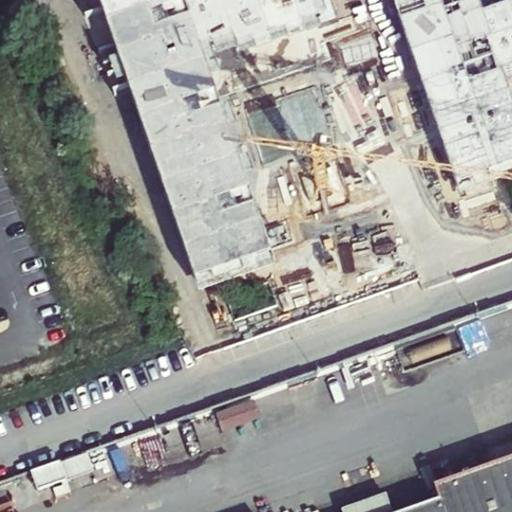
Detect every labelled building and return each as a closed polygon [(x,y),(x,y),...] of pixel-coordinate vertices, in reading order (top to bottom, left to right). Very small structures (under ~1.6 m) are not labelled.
[(186,0),(81,0),(119,114),(138,108),(194,282),(270,257),(201,45),(233,34),(245,71),(344,39),(330,0),(206,0),(188,6),(186,0)] [(474,0),(388,0),(457,214),(511,196),(511,122),(506,105),(511,103),(511,28),(486,37),(474,0)] [(219,408),(226,430),(266,418),(259,396),(219,408)] [(108,448),(36,472),(41,489),(113,464),(108,448)] [(511,511),(511,480),(447,504),(443,511),(511,511)]
